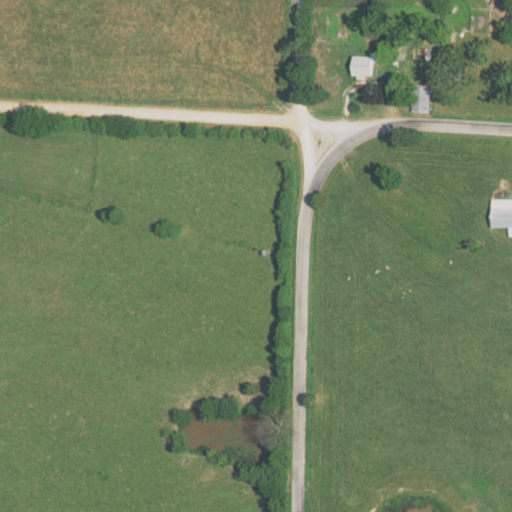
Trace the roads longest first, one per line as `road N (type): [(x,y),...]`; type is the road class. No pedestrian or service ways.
road 1 (residential): [(378,129),(0,101)]
road 2 (tertiary): [(298,511),(308,213),(320,180)]
road 3 (tertiary): [(511,130),(378,129),(336,155),(320,180)]
road 4 (residential): [(320,180),(301,121),(304,0)]
